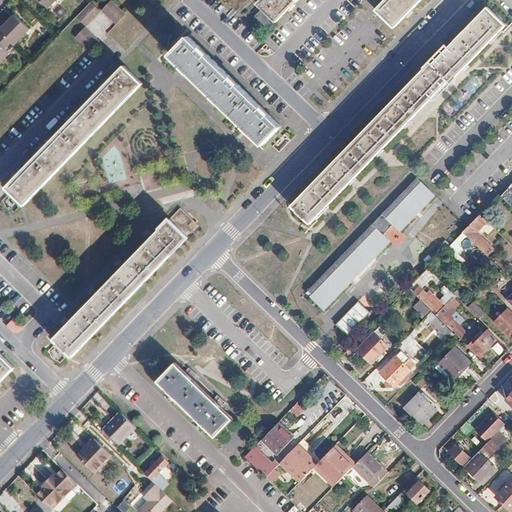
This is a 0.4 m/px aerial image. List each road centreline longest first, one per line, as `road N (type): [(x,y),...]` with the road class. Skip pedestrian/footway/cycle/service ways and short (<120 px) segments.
road 1 (residential): [(212,250),(417,452)]
road 2 (residential): [(274,511),(112,357)]
road 3 (residential): [(184,0),(326,131)]
road 4 (tertiary): [(326,131),(454,0)]
road 5 (tertiary): [(212,250),(326,131)]
road 6 (tertiary): [(0,470),(112,357)]
road 7 (tertiary): [(112,357),(212,250)]
road 8 (residential): [(417,452),(511,357)]
